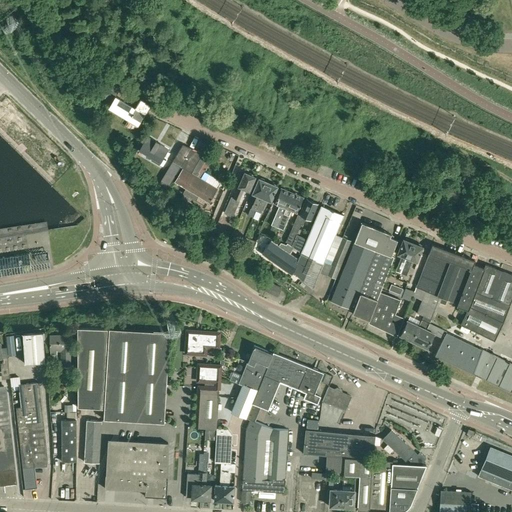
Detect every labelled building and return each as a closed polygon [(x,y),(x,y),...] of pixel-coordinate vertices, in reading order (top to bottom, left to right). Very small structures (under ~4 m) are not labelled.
[(134,108),(115,96),(120,88),(100,76),(91,91),(106,100),(108,96),(114,99),(108,107),(138,125),(143,116),(144,117),(151,105),(140,98),(134,108)] [(178,172),(181,167),(191,148),(197,151),(202,141),(188,135),(182,145),(172,162),(169,167),(178,172)] [(159,164),(166,152),(158,148),(160,144),(147,137),(139,150),(153,158),(152,160),(159,164)] [(202,140),(202,141),(197,151),(191,148),(181,167),(191,173),(202,153),(207,142),(202,140)] [(202,153),(191,173),(181,167),(178,172),(173,180),(186,188),(209,202),(217,189),(199,177),(201,174),(198,172),(205,161),(210,163),(213,158),(208,156),(207,155),(202,153)] [(255,177),(244,172),(233,198),(231,197),(224,213),(232,217),(244,189),(249,191),(255,177)] [(252,208),(256,210),(268,182),(259,178),(252,193),(257,195),(252,208)] [(277,186),(268,182),(256,210),(261,212),(266,199),(271,201),(277,186)] [(271,225),(277,227),(292,193),(281,188),(275,203),(280,205),(271,225)] [(283,230),(286,224),(292,210),(297,212),(303,197),(292,193),(277,227),(283,230)] [(286,242),(294,247),(302,253),(305,245),(294,240),(301,224),(303,225),(306,217),(311,219),(318,204),(307,199),(300,215),(298,214),(286,242)] [(290,253),(294,247),(286,242),(285,244),(281,242),(278,245),(272,241),(262,254),(292,274),(293,273),(313,288),(324,262),(332,265),(343,237),(336,234),(344,215),(322,206),(305,245),(302,253),(299,259),(290,253)] [(352,313),(369,320),(380,292),(394,257),(391,256),(398,239),(390,236),(391,234),(362,222),(331,301),(353,310),(352,313)] [(242,244),(245,237),(235,233),(232,239),(242,244)] [(242,244),(252,248),(255,242),(245,237),(242,244)] [(351,240),(343,237),(332,265),(327,275),(335,279),(351,240)] [(396,271),(401,274),(413,243),(409,241),(409,240),(406,239),(405,240),(403,239),(397,254),(402,256),(396,271)] [(418,245),(413,243),(401,274),(406,276),(412,261),(417,262),(423,247),(421,246),(421,244),(419,244),(418,245)] [(458,303),(474,264),(475,261),(463,256),(453,252),(432,244),(413,297),(422,300),(417,313),(418,313),(424,315),(431,318),(439,296),(454,302),(458,303)] [(0,257),(0,276),(32,272),(29,253),(0,257)] [(474,264),(458,303),(457,306),(467,310),(460,324),(494,341),(503,322),(511,299),(511,274),(485,265),(484,268),(474,264)] [(268,282),(265,290),(265,291),(277,296),(281,287),(268,282)] [(395,286),(392,292),(400,295),(402,289),(395,286)] [(380,292),(369,320),(368,323),(397,337),(404,319),(395,315),(401,300),(380,292)] [(424,316),(419,326),(412,341),(427,348),(434,333),(427,329),(432,319),(424,316)] [(400,335),(412,341),(419,326),(408,320),(400,335)] [(76,327),(76,408),(103,409),(107,329),(76,327)] [(164,423),(169,332),(109,328),(103,419),(164,423)] [(186,346),(195,346),(194,352),(196,354),(204,354),(205,353),(206,347),(219,348),(219,333),(187,331),(186,346)] [(42,332),(22,333),(24,363),(44,362),(42,332)] [(511,362),(484,350),(480,348),(446,332),(435,355),(472,374),(473,373),(486,379),(486,380),(511,392),(511,362)] [(70,351),(72,351),(72,335),(50,335),(50,350),(58,349),(58,352),(61,352),(61,365),(70,365),(70,351)] [(13,336),(6,336),(8,356),(15,356),(13,336)] [(10,378),(8,358),(6,347),(1,348),(1,343),(0,343),(0,359),(1,359),(2,363),(0,363),(0,367),(2,379),(10,378)] [(239,383),(243,385),(257,391),(273,353),(254,346),(239,383)] [(279,382),(298,390),(308,366),(273,352),(273,353),(257,391),(246,418),(250,419),(254,421),(260,407),(268,410),(279,382)] [(198,381),(219,382),(220,366),(199,365),(198,381)] [(324,372),(308,366),(298,390),(307,393),(304,399),(317,404),(320,397),(314,395),(324,372)] [(326,373),(323,383),(330,385),(333,376),(326,373)] [(48,466),(47,460),(45,440),(43,422),(38,382),(19,384),(21,407),(16,408),(23,469),(25,489),(37,488),(35,467),(48,466)] [(257,391),(243,385),(232,412),(246,418),(257,391)] [(6,386),(0,386),(0,485),(17,484),(15,469),(11,434),(6,386)] [(199,386),(196,428),(217,429),(219,387),(199,386)] [(346,411),(350,402),(352,397),(351,397),(342,393),(341,390),(337,388),(334,390),(329,388),(329,387),(328,387),(322,402),(346,411)] [(284,493),(288,429),(273,428),(254,421),(250,419),(246,429),(243,470),(242,489),(241,502),(250,503),(251,491),(284,493)] [(61,420),(61,454),(62,461),(77,461),(76,420),(67,420),(61,420)] [(86,420),(85,452),(84,462),(99,463),(100,453),(102,421),(86,420)] [(215,462),(222,463),(226,463),(231,463),(232,434),(228,429),(227,429),(227,430),(217,429),(215,462)] [(303,453),(327,455),(345,457),(361,459),(373,460),(375,436),(305,429),(303,453)] [(391,429),(387,434),(382,439),(405,461),(415,451),(391,429)] [(166,498),(167,486),(168,480),(166,480),(168,443),(119,440),(108,439),(107,453),(107,463),(106,475),(105,475),(105,488),(145,491),(145,496),(148,496),(148,497),(149,497),(149,495),(153,496),(153,497),(166,498)] [(478,476),(511,489),(511,455),(498,450),(490,446),(481,469),(478,476)] [(407,464),(421,465),(426,458),(419,452),(407,464)] [(201,500),(203,472),(204,461),(204,455),(199,455),(199,461),(198,474),(187,473),(186,497),(191,497),(191,499),(201,500)] [(343,475),(345,457),(327,455),(325,473),(343,475)] [(359,476),(361,459),(345,457),(343,475),(359,476)] [(369,510),(372,470),(373,460),(361,459),(359,476),(358,500),(357,509),(369,510)] [(389,511),(390,495),(391,488),(392,471),(392,463),(392,461),(373,460),(372,470),(369,510),(389,511)] [(204,461),(203,472),(201,500),(210,500),(211,484),(206,483),(207,461),(204,461)] [(220,503),(220,501),(224,501),(226,463),(222,463),(221,485),(215,485),(215,491),(214,500),(220,501),(220,503)] [(227,501),(227,503),(227,501),(233,502),(234,486),(229,486),(230,474),(230,472),(235,473),(236,464),(231,463),(226,463),(224,501),(227,501)] [(392,463),(392,471),(391,488),(414,489),(415,489),(416,489),(416,488),(417,488),(417,487),(426,465),(421,465),(407,464),(392,463)] [(351,490),(342,490),(341,507),(343,507),(344,508),(347,508),(348,507),(353,508),(354,498),(356,498),(357,482),(357,478),(351,477),(351,490)] [(340,507),(341,507),(342,490),(331,489),(331,486),(333,486),(334,480),(329,480),(328,497),(330,497),(330,505),(329,505),(329,506),(330,506),(335,506),(336,508),(339,508),(340,507)] [(440,490),(439,511),(477,511),(478,505),(470,505),(471,492),(440,490)] [(390,495),(389,511),(397,511),(398,511),(399,511),(400,511),(401,510),(402,509),(403,508),(404,507),(405,506),(405,504),(405,503),(405,502),(404,500),(403,499),(403,498),(401,497),(400,496),(399,496),(398,495),(390,495)]
